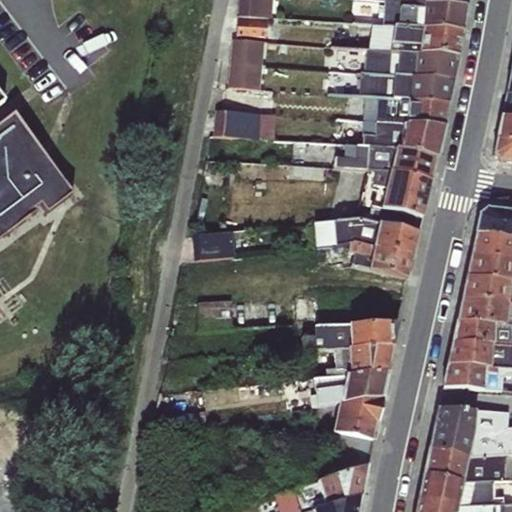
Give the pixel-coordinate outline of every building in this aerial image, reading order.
[(274,15),(274,0),(250,0),(250,14),(274,15)] [(466,0),(379,0),(379,2),(382,1),(465,9),(466,0)] [(465,9),(382,1),(380,26),(462,32),(465,9)] [(236,35),(266,36),(267,17),(237,16),(236,35)] [(462,32),(380,26),(367,25),(364,50),(395,54),(458,59),(462,32)] [(229,85),(262,89),(267,40),(234,37),(229,85)] [(393,79),(452,85),(458,59),(395,54),(393,79)] [(452,85),(393,79),(390,103),(447,105),(452,85)] [(511,96),(503,95),(499,116),(511,117),(511,96)] [(0,246),(40,217),(38,214),(43,210),(49,218),(75,198),(16,119),(0,131),(0,111),(6,106),(0,98),(0,246)] [(447,105),(390,103),(374,102),(372,124),(441,129),(447,105)] [(224,111),(223,135),(276,137),(276,112),(224,111)] [(511,117),(499,116),(495,141),(511,142),(511,117)] [(397,151),(434,161),(441,129),(372,124),(372,137),(362,137),(360,147),(397,151)] [(511,142),(495,141),(492,157),(496,162),(511,164),(511,142)] [(397,151),(360,147),(353,146),(352,159),(219,151),(217,162),(387,174),(429,182),(434,161),(397,151)] [(429,182),(387,174),(378,210),(382,212),(380,226),(417,235),(429,182)] [(478,217),(475,235),(511,239),(511,213),(485,210),(478,217)] [(417,235),(380,226),(358,220),(315,225),(318,248),(347,245),(411,258),(417,235)] [(511,260),(511,239),(475,235),(470,256),(511,260)] [(411,258),(347,245),(346,254),(353,254),(351,268),(406,281),(411,258)] [(511,282),(511,260),(470,256),(465,278),(511,282)] [(511,282),(465,278),(459,301),(511,304),(511,282)] [(511,304),(459,301),(456,323),(511,327),(511,304)] [(511,327),(456,323),(451,344),(511,347),(511,327)] [(330,354),(390,349),(396,325),(347,326),(347,327),(312,328),(313,336),(299,337),(299,355),(330,354)] [(511,347),(451,344),(445,368),(485,370),(511,371),(511,347)] [(346,378),(386,374),(390,349),(330,354),(332,372),(346,371),(346,378)] [(483,391),(485,370),(445,368),(440,389),(483,391)] [(337,406),(380,400),(386,374),(346,378),(311,381),(315,409),(337,406)] [(330,435),(370,441),(380,400),(337,406),(330,435)] [(436,409),(427,451),(467,459),(511,457),(511,430),(506,431),(509,415),(436,409)] [(370,441),(330,435),(320,482),(365,467),(370,441)] [(427,451),(422,475),(462,484),(511,481),(511,457),(467,459),(427,451)] [(278,511),(312,511),(358,497),(365,467),(320,482),(273,498),(278,511)] [(422,475),(416,499),(456,509),(499,508),(503,508),(503,495),(491,494),(492,490),(461,490),(462,484),(422,475)] [(355,511),(358,497),(312,511),(355,511)] [(416,499),(413,511),(498,511),(499,508),(456,509),(416,499)]
